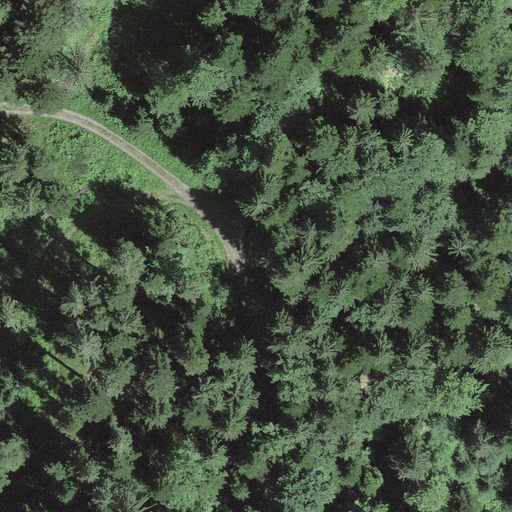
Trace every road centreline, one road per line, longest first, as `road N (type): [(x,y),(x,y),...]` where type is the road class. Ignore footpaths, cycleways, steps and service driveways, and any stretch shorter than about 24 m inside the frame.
road 1 (track): [(0,107),(91,123),(192,196)]
road 2 (track): [(171,0),(140,41),(43,109)]
